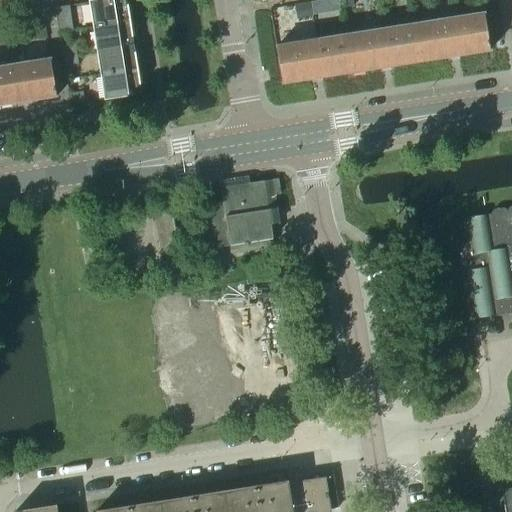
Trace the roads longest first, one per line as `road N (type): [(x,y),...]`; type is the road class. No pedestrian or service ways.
road 1 (residential): [(376,439),(0,500)]
road 2 (residential): [(376,439),(353,277),(320,213),(309,134)]
road 3 (secondary): [(0,189),(255,143)]
road 4 (secondary): [(309,134),(511,104)]
road 5 (residential): [(376,439),(486,418),(498,355),(511,352)]
road 6 (residential): [(255,143),(230,0)]
